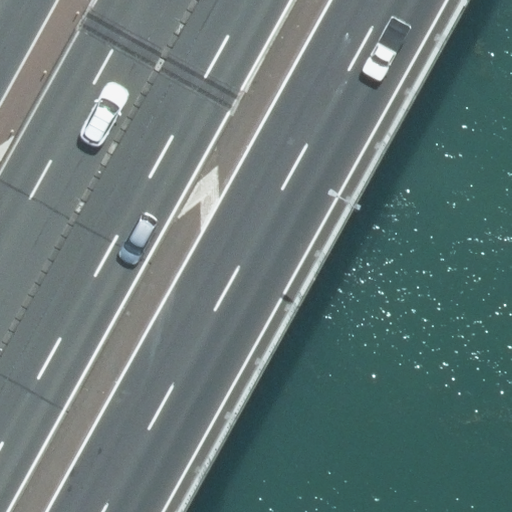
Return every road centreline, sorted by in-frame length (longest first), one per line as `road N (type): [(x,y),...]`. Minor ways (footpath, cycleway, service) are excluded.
road 1 (motorway): [(380,0),(96,511)]
road 2 (motorway): [(0,347),(192,0)]
